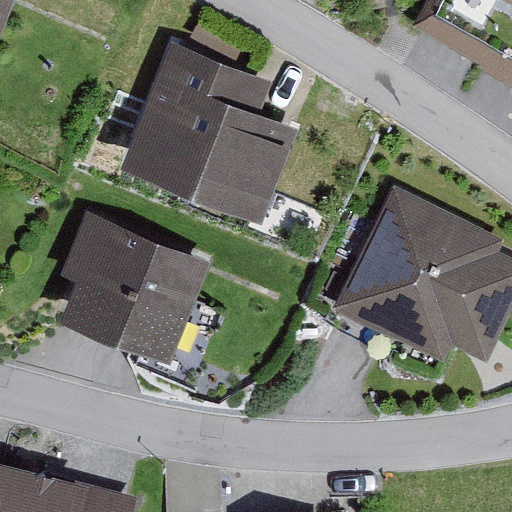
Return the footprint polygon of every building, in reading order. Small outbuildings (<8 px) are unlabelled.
[(0,0),(0,32),(13,0),(0,0)] [(511,0),(427,0),(414,24),(511,79),(511,0)] [(273,80),(172,39),(122,163),(262,219),(300,126),(261,110),(273,80)] [(395,183),(334,305),(445,360),(454,342),(487,358),(511,308),(511,254),(500,249),(505,238),(395,183)] [(213,258),(89,209),(64,272),(77,277),(62,316),(173,360),(213,258)] [(0,511),(132,511),(137,495),(0,457),(0,511)]
